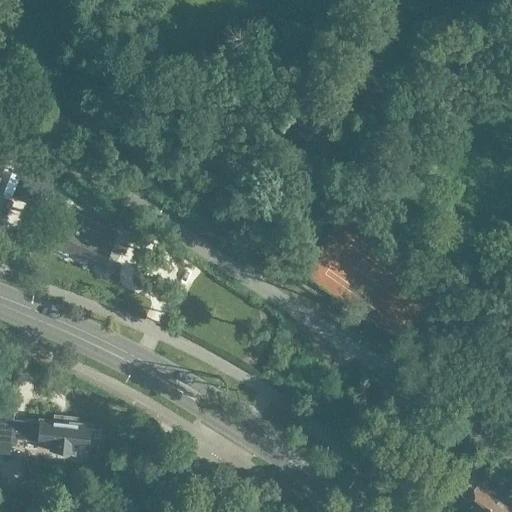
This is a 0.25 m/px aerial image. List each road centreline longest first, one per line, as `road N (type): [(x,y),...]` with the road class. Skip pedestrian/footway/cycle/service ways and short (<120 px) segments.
road 1 (unknown): [(0,114),(303,288),(511,432)]
road 2 (primary): [(259,436),(111,349),(0,301)]
road 3 (residential): [(86,511),(259,436)]
road 4 (primary): [(361,511),(259,436)]
